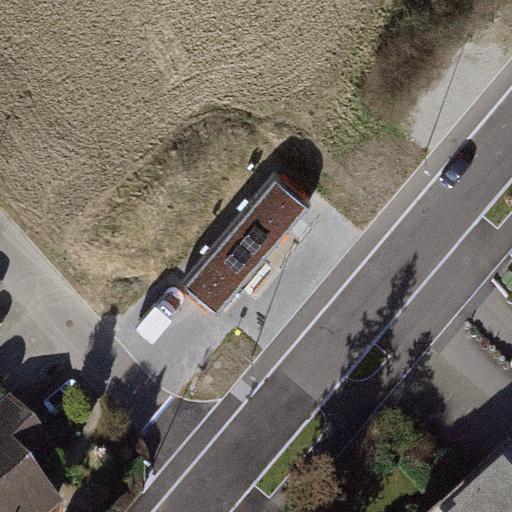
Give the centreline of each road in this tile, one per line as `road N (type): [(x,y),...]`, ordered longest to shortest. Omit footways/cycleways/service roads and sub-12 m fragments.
road 1 (residential): [(511,140),(228,480)]
road 2 (residential): [(228,480),(0,229)]
